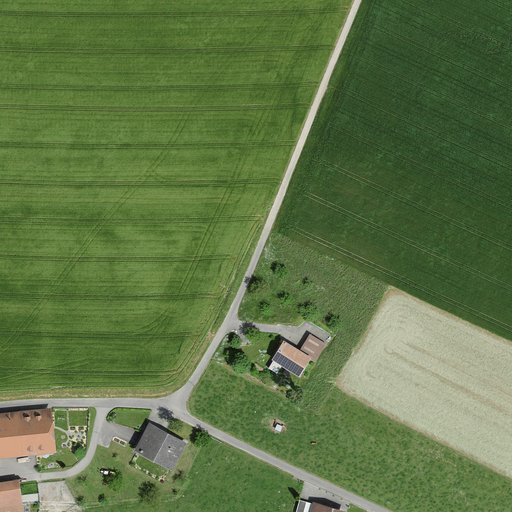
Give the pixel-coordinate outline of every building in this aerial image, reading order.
[(273,359),(301,375),(311,357),(315,359),(324,343),(309,334),(300,348),(285,339),(273,359)] [(52,409),(0,412),(0,456),(56,452),(52,409)] [(136,449),(173,468),(187,441),(150,422),(136,449)] [(24,511),(19,479),(0,482),(0,511),(24,511)] [(295,511),(303,511),(306,502),(299,500),(295,511)] [(345,511),(346,509),(314,501),(311,511),(345,511)]
